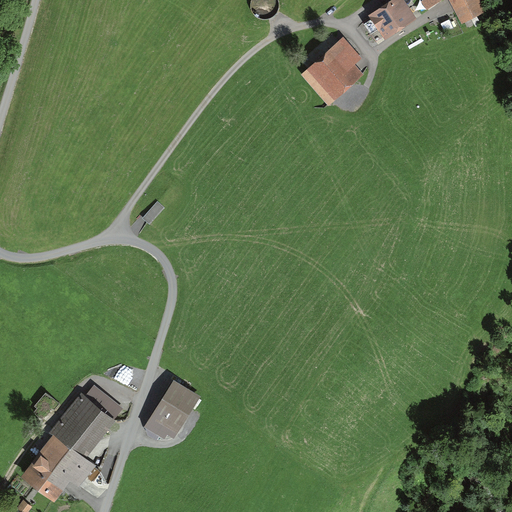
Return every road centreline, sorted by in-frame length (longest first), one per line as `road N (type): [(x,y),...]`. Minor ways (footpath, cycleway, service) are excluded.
road 1 (residential): [(106,511),(171,301),(170,273),(150,248),(121,238),(36,257),(0,252)]
road 2 (residential): [(0,122),(36,0)]
